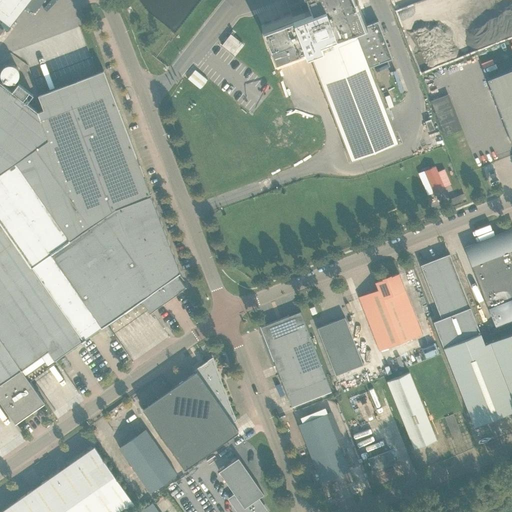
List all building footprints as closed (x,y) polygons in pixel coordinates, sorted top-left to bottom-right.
[(0,0),(0,400),(15,422),(32,410),(33,412),(37,408),(36,407),(44,402),(21,370),(22,369),(21,368),(48,350),(54,359),(77,343),(140,299),(149,311),(185,286),(177,274),(180,272),(103,70),(38,94),(44,109),(38,111),(38,110),(37,111),(27,103),(33,95),(18,83),(12,91),(0,81),(0,18),(10,26),(30,0),(0,0)] [(286,0),(292,13),(261,25),(277,66),(309,53),(350,161),(398,142),(369,66),(392,58),(377,20),(366,25),(356,0),(286,0)] [(227,47),(235,37),(222,27),(214,37),(227,47)] [(511,69),(487,79),(511,143),(511,69)] [(444,132),(463,125),(449,89),(430,96),(444,132)] [(429,131),(434,129),(431,119),(425,121),(429,131)] [(433,192),(444,188),(444,187),(437,172),(435,166),(424,171),(433,192)] [(437,172),(444,187),(451,184),(444,169),(437,172)] [(451,204),(462,200),(460,194),(449,199),(451,204)] [(511,233),(499,238),(498,237),(466,250),(471,263),(470,263),(489,309),(495,324),(511,317),(511,233)] [(511,332),(484,343),(449,254),(420,265),(441,318),(433,321),(474,426),(511,411),(511,332)] [(379,350),(422,333),(398,273),(376,282),(378,290),(359,297),(379,350)] [(287,393),(325,378),(300,312),(261,327),(287,393)] [(335,375),(363,364),(345,317),(317,328),(335,375)] [(184,468),(238,431),(232,422),(235,420),(212,357),(194,370),(195,371),(143,408),(184,468)] [(414,448),(436,439),(409,372),(387,381),(414,448)] [(341,450),(326,413),(298,424),(321,481),(349,470),(354,467),(347,448),(341,450)] [(150,492),(176,474),(145,429),(119,448),(150,492)] [(388,451),(384,439),(367,446),(372,457),(368,459),(372,470),(374,471),(379,469),(380,465),(385,464),(389,465),(394,463),(395,461),(390,450),(388,451)] [(0,511),(121,511),(134,503),(94,446),(0,511)] [(239,511),(262,511),(265,510),(257,498),(263,494),(238,457),(219,471),(235,495),(230,498),(239,511)]
